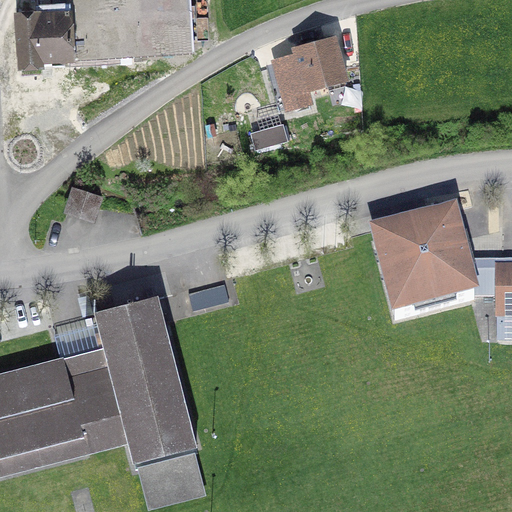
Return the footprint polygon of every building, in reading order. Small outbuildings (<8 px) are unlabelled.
[(190,54),(186,0),(52,0),(53,8),(35,9),(36,17),(15,18),(18,70),(40,68),(40,62),(190,54)] [(344,80),(334,41),(312,47),(311,42),(304,44),(305,49),(292,53),(293,54),(278,58),(287,94),(303,90),(303,91),(344,80)] [(255,151),(284,143),(280,128),(251,136),(255,151)] [(97,200),(72,192),(67,210),(91,218),(97,200)] [(452,222),(372,243),(393,322),(472,302),(472,299),(495,299),(495,341),(511,341),(511,273),(472,273),(465,243),(457,245),(452,222)] [(166,314),(162,297),(94,315),(104,357),(62,368),(60,361),(0,376),(0,476),(85,455),(83,447),(125,436),(132,463),(193,448),(159,316),(166,314)] [(151,503),(196,492),(187,457),(142,469),(151,503)]
